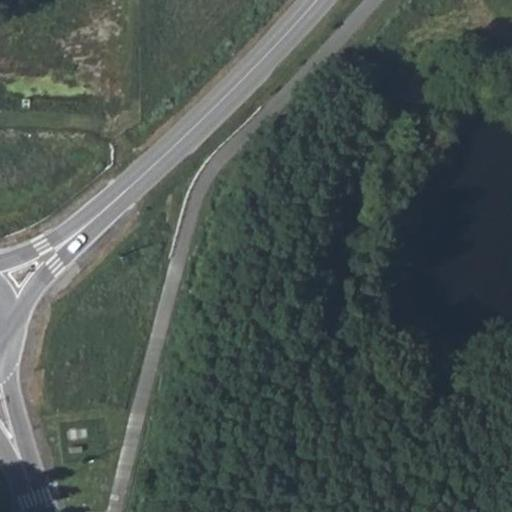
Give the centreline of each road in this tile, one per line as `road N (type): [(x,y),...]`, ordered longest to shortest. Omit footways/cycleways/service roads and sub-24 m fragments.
road 1 (tertiary): [(314,0),(72,234)]
road 2 (tertiary): [(1,343),(72,234)]
